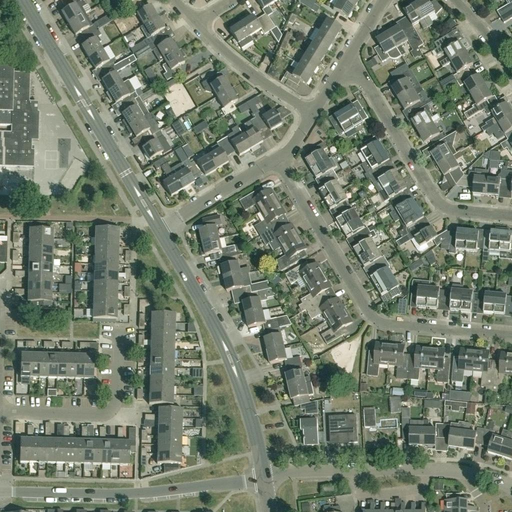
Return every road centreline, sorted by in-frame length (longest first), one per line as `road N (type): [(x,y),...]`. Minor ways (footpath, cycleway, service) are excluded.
road 1 (residential): [(511,335),(378,321),(276,159)]
road 2 (tertiary): [(265,479),(237,368),(159,229)]
road 3 (unclassified): [(0,492),(160,493),(265,479)]
road 4 (tertiary): [(159,229),(24,0)]
road 5 (residential): [(511,214),(444,208),(344,63)]
road 6 (residential): [(0,410),(110,412),(119,396),(121,327)]
road 7 (residential): [(315,111),(251,71),(195,20)]
road 8 (residential): [(276,159),(159,229)]
